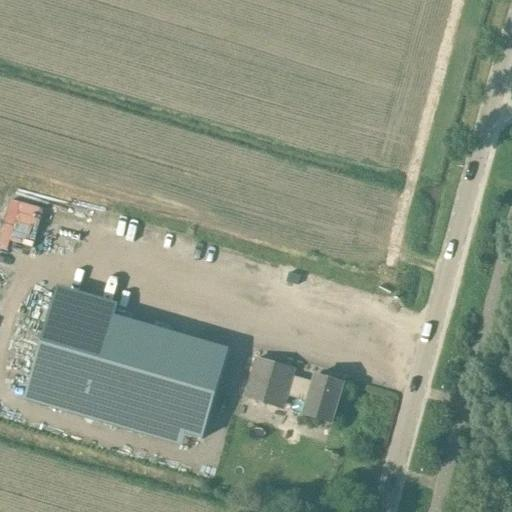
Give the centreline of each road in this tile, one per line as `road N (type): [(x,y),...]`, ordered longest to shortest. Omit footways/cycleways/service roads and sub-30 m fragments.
road 1 (tertiary): [(383,511),(511,39)]
road 2 (track): [(444,271),(392,258),(458,0)]
